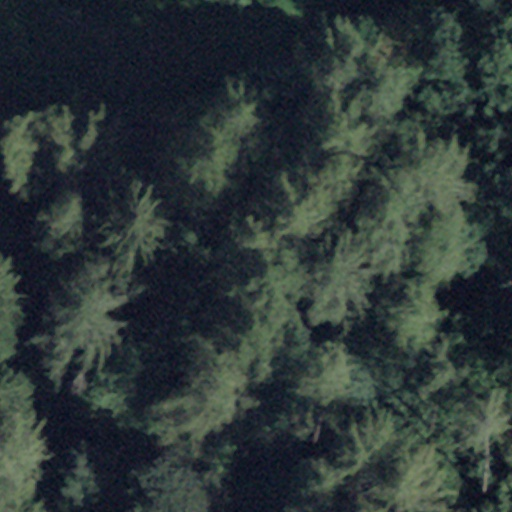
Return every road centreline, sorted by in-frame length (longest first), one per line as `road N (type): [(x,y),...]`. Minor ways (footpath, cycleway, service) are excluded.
road 1 (track): [(140,63),(245,41),(315,51),(385,85),(475,147),(511,188)]
road 2 (track): [(0,93),(140,63)]
